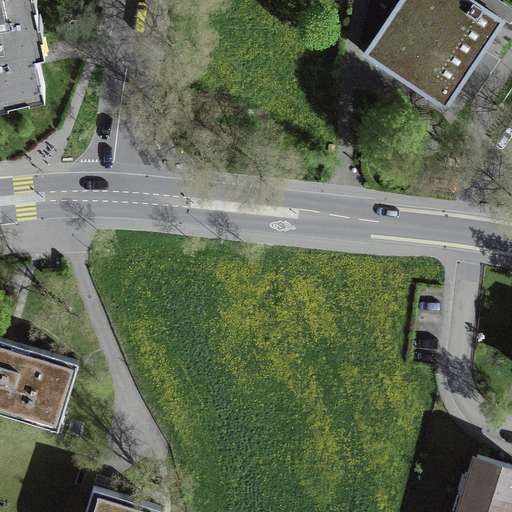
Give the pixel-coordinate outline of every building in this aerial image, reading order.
[(26,0),(0,0),(0,83),(24,78),(43,74),(26,0)] [(475,0),(398,0),(364,52),(445,107),(504,19),(475,0)] [(31,346),(0,336),(0,409),(58,426),(78,360),(31,346)] [(511,511),(511,462),(474,451),(455,511),(511,511)] [(94,485),(85,511),(157,511),(160,505),(94,485)]
